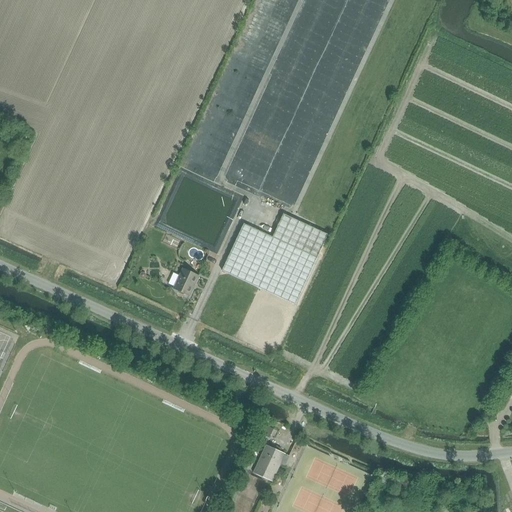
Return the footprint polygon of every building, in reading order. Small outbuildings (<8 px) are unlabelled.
[(253,72),(263,77),(268,68),(248,58),(245,64),(255,68),(253,72)] [(201,121),(185,160),(219,174),(229,149),(231,150),(245,113),(246,114),(252,98),(225,87),(226,82),(255,94),(262,77),(228,63),(204,122),(201,121)] [(13,143),(17,148),(22,144),(18,139),(13,143)] [(222,271),(295,305),(328,235),(283,214),(273,238),(244,224),(222,271)] [(252,226),(256,221),(249,217),(246,222),(252,226)] [(186,294),(190,296),(198,277),(183,269),(174,289),(178,291),(179,293),(183,295),(186,294)] [(264,424),(261,431),(270,435),(274,428),(264,424)] [(267,446),(254,474),(272,482),(285,454),(280,452),(282,449),(273,445),(271,448),(267,446)]
